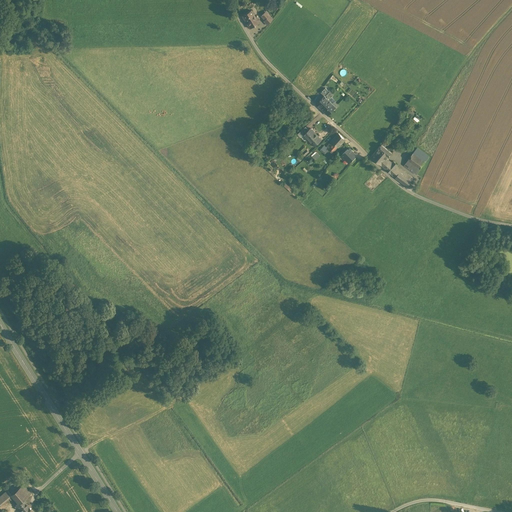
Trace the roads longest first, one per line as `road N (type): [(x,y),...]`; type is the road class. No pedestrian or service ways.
road 1 (unclassified): [(236,0),(273,68),(405,189),(511,227)]
road 2 (secondary): [(117,511),(0,322)]
